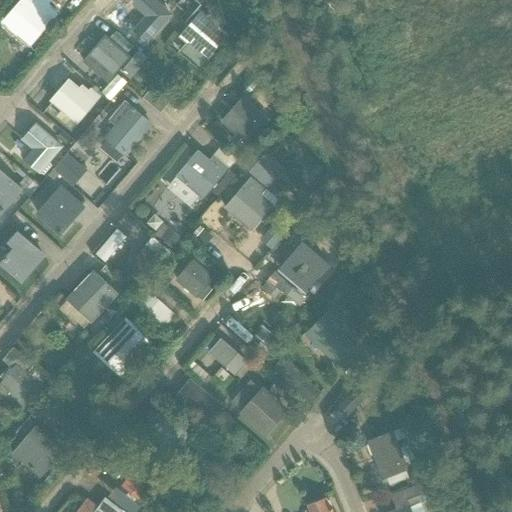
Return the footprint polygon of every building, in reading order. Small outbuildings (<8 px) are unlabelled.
[(22,0),(1,24),(30,46),(52,21),(41,11),(44,6),(36,0),(22,0)] [(178,54),(199,72),(228,36),(221,29),(224,24),(216,0),(192,0),(200,7),(184,25),(188,28),(178,39),(185,45),(178,54)] [(112,79),(129,59),(104,38),(83,62),(92,70),(96,66),(112,79)] [(121,73),(129,80),(147,59),(138,52),(121,73)] [(77,126),(101,98),(90,89),(88,92),(81,86),(79,89),(68,80),(49,103),(77,126)] [(242,151),(269,121),(243,97),(219,123),(234,137),(231,141),(242,151)] [(102,141),(125,159),(152,126),(123,103),(108,122),(113,127),(102,141)] [(39,176),(63,148),(35,125),(22,141),(19,138),(9,150),(39,176)] [(209,161),(197,151),(174,178),(176,179),(166,189),(189,209),(198,198),(202,201),(210,192),(217,197),(228,185),(220,179),(236,161),(220,148),(209,161)] [(249,173),(266,189),(284,170),(266,154),(249,173)] [(53,172),(72,188),(86,172),(67,155),(53,172)] [(0,217),(24,190),(0,170),(0,217)] [(224,211),(250,233),(277,201),(250,178),(224,211)] [(56,238),(84,208),(79,203),(82,199),(73,190),(69,194),(60,185),(32,216),(56,238)] [(327,212),(341,207),(337,196),(323,201),(327,212)] [(169,247),(177,238),(163,225),(154,234),(169,247)] [(204,248),(212,238),(200,227),(191,237),(204,248)] [(95,256),(104,263),(125,237),(116,230),(95,256)] [(0,263),(0,266),(22,285),(46,258),(17,231),(7,243),(13,249),(0,263)] [(156,260),(163,252),(151,240),(144,248),(156,260)] [(298,308),(325,274),(293,249),(283,262),(284,263),(276,274),(274,273),(260,290),(274,302),(280,294),(298,308)] [(144,277),(157,263),(142,250),(129,264),(144,277)] [(214,276),(221,268),(199,250),(192,258),(214,276)] [(207,287),(214,279),(193,261),(175,282),(196,300),(198,298),(203,303),(213,291),(207,287)] [(89,323),(90,325),(118,295),(93,271),(65,300),(67,303),(60,310),(71,320),(73,318),(84,329),(89,323)] [(126,286),(133,292),(145,279),(138,273),(126,286)] [(137,307),(163,331),(175,317),(170,312),(176,306),(159,291),(154,298),(149,293),(137,307)] [(305,337),(338,368),(363,341),(329,310),(305,337)] [(153,343),(125,319),(93,353),(119,378),(153,343)] [(266,346),(274,337),(262,327),(254,337),(266,346)] [(259,358),(266,349),(249,336),(243,344),(259,358)] [(245,365),(247,363),(220,340),(207,354),(234,377),(236,376),(240,379),(249,369),(245,365)] [(0,393),(20,411),(41,387),(40,385),(46,378),(13,348),(1,362),(8,367),(0,375),(0,378),(3,381),(0,383),(0,385),(0,386),(0,393)] [(310,404),(320,393),(283,358),(273,369),(310,404)] [(209,425),(223,408),(189,380),(176,397),(209,425)] [(264,438),(288,412),(262,388),(260,390),(249,381),(229,403),(239,412),(238,413),(264,438)] [(335,409),(346,419),(365,399),(354,389),(335,409)] [(165,464),(190,436),(165,414),(141,443),(165,464)] [(12,455),(39,480),(65,453),(38,427),(12,455)] [(389,486),(408,479),(406,472),(407,471),(396,441),(405,438),(401,430),(392,433),(392,432),(366,442),(381,481),(387,480),(389,486)] [(415,476),(427,471),(420,456),(409,460),(415,476)] [(129,511),(138,502),(140,504),(152,488),(131,474),(121,488),(120,487),(110,500),(124,511),(129,511)] [(423,511),(421,505),(443,497),(436,478),(389,496),(394,509),(387,511),(423,511)] [(152,500),(161,508),(169,497),(160,490),(152,500)] [(331,511),(326,498),(306,506),(308,511),(331,511)] [(86,500),(76,511),(121,511),(104,499),(97,508),(86,500)]
